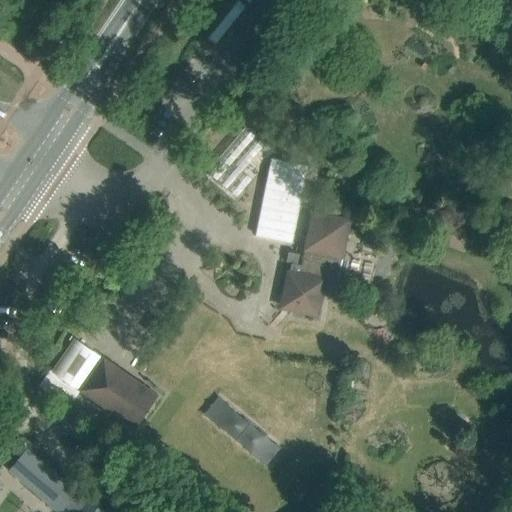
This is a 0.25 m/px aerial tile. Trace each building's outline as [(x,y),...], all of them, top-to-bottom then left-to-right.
[(248,127),(207,172),(235,197),(251,180),(242,172),(267,145),(248,127)] [(280,138),(267,215),(302,221),(316,145),(280,138)] [(319,315),(324,290),(336,292),(351,219),(314,211),(301,272),(289,269),(284,294),(286,294),(285,300),(290,307),(295,308),(294,310),(319,315)] [(52,368),(40,385),(70,406),(80,391),(82,389),(80,388),(103,355),(76,336),(53,369),(52,368)] [(104,356),(82,389),(113,411),(136,427),(158,394),(104,356)] [(11,469),(26,482),(61,511),(78,491),(28,448),(11,469)] [(108,511),(109,511),(92,499),(82,511),(108,511)]
